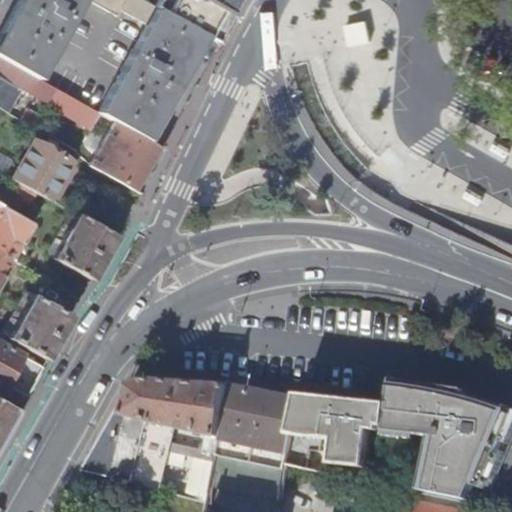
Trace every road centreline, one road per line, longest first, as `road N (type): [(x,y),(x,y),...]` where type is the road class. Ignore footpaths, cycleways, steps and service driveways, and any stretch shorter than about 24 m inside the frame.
road 1 (secondary): [(164,325),(227,286),(325,271),(418,281),(511,314)]
road 2 (secondary): [(164,325),(468,374),(511,389)]
road 3 (secondary): [(419,249),(304,150),(281,107),(258,30)]
road 4 (secondary): [(419,249),(323,231),(245,231),(154,263)]
road 5 (residential): [(154,263),(164,216),(258,30)]
road 6 (secondary): [(154,263),(117,299),(60,428)]
